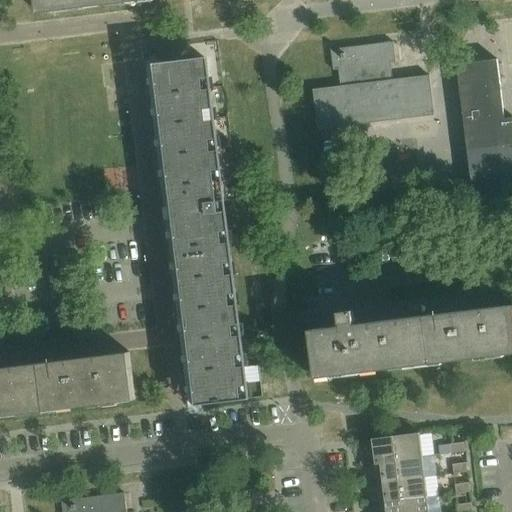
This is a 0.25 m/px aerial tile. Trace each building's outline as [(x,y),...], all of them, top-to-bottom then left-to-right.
[(38,0),(40,14),(151,0),(38,0)] [(313,90),(318,129),(434,115),(429,76),(392,80),(390,63),(396,63),(393,42),(331,50),(333,71),(339,70),(341,87),(313,90)] [(160,64),(202,405),(247,399),(205,58),(160,64)] [(511,117),(505,119),(497,59),(457,64),(475,213),(511,208),(511,117)] [(313,335),(312,330),(311,330),(317,378),(511,353),(511,310),(373,328),(370,308),(340,312),(342,331),(313,335)] [(0,416),(31,412),(133,400),(135,400),(130,352),(128,352),(128,359),(0,374),(0,416)] [(420,433),(378,438),(380,453),(374,453),(376,463),(423,457),(420,433)] [(465,452),(464,443),(450,444),(451,454),(465,452)] [(378,483),(419,478),(425,477),(423,457),(376,463),(376,464),(381,463),(382,473),(377,474),(378,483)] [(454,474),(468,472),(467,463),(453,464),(454,474)] [(381,503),(421,498),(428,498),(425,477),(419,478),(378,483),(378,484),(384,484),(385,493),(379,494),(381,503)] [(456,494),(470,492),(469,483),(455,485),(456,494)] [(126,511),(125,493),(62,501),(63,511),(126,511)] [(429,511),(428,498),(421,498),(381,503),(381,505),(386,504),(387,511),(429,511)] [(472,511),(472,503),(458,505),(458,511),(472,511)]
